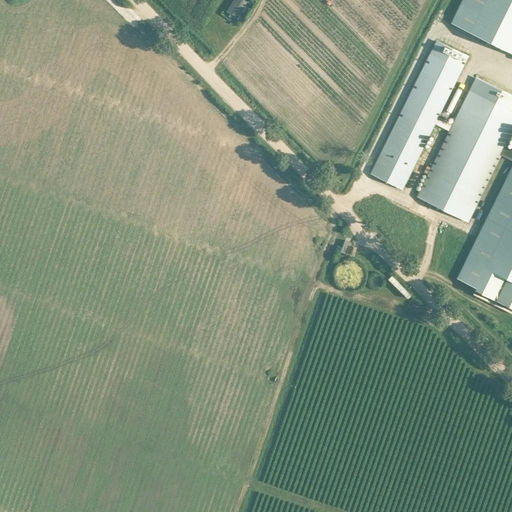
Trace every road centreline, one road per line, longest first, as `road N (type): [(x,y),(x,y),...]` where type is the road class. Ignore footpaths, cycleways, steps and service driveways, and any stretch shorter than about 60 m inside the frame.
road 1 (track): [(132,0),(511,383)]
road 2 (unknown): [(357,177),(433,30),(441,26),(511,66)]
road 3 (unknown): [(357,177),(446,211),(416,286)]
